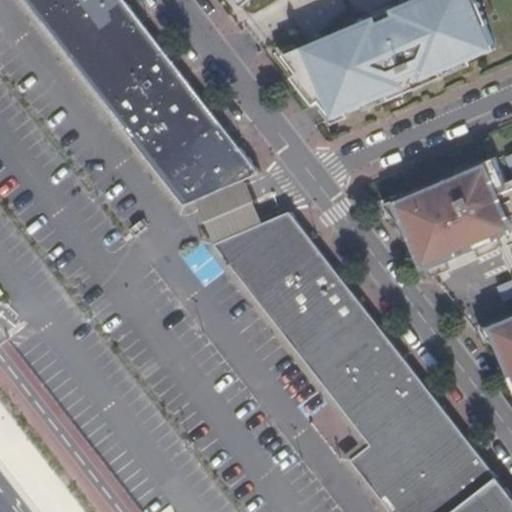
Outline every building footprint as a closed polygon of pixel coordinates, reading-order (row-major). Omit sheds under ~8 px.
[(159,42),(126,0),(24,0),(186,205),(261,173),(159,42)] [(469,60),(497,49),(487,25),(476,1),(476,0),(427,0),(406,10),(403,5),(357,25),(358,29),(323,45),(324,50),(314,54),(310,44),(301,48),(285,55),(294,66),(300,73),(294,77),(316,104),(321,100),(326,106),(335,118),(347,113),(364,106),(380,98),(379,93),(387,90),(391,99),(445,77),(441,67),(449,63),(451,68),(469,60)] [(346,29),(310,44),(314,54),(324,50),(323,45),(358,29),(357,25),(403,5),(406,10),(427,0),(416,0),(412,2),(411,0),(404,0),(344,26),(346,29)] [(481,0),(477,0),(476,1),(487,25),(491,23),(481,0)] [(285,55),(301,48),(299,43),(278,53),(290,70),(294,66),(285,55)] [(441,67),(445,77),(471,66),(469,60),(451,68),(449,63),(441,67)] [(380,98),(364,106),(365,110),(391,99),(387,90),(379,93),(380,98)] [(335,118),(326,106),(322,109),(333,124),(349,117),(347,113),(335,118)] [(496,157),(388,204),(410,232),(419,243),(421,242),(433,269),(492,243),(491,242),(511,232),(511,229),(508,219),(511,217),(511,154),(506,157),(511,170),(511,180),(506,183),(496,157)] [(393,511),(451,511),(498,475),(291,212),(216,244),(248,285),(282,328),(372,444),(353,460),(393,511)] [(511,281),(500,286),(505,300),(511,298),(511,281)] [(511,315),(484,328),(511,364),(511,315)] [(511,511),(511,493),(498,475),(451,511),(511,511)]
